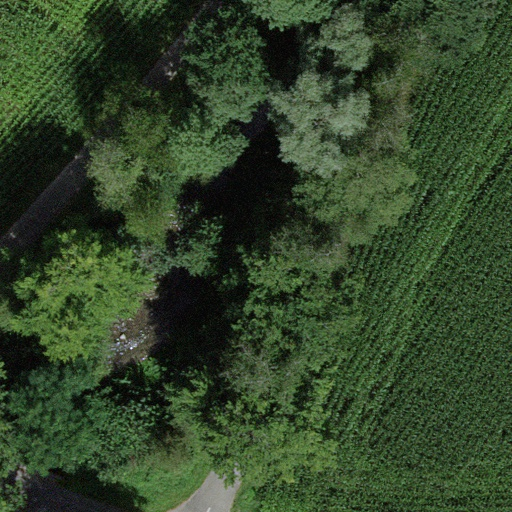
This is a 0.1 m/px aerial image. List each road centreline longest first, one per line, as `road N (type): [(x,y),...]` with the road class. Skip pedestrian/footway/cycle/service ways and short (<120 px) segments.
road 1 (track): [(454,0),(372,141),(208,511)]
road 2 (track): [(203,0),(0,166)]
